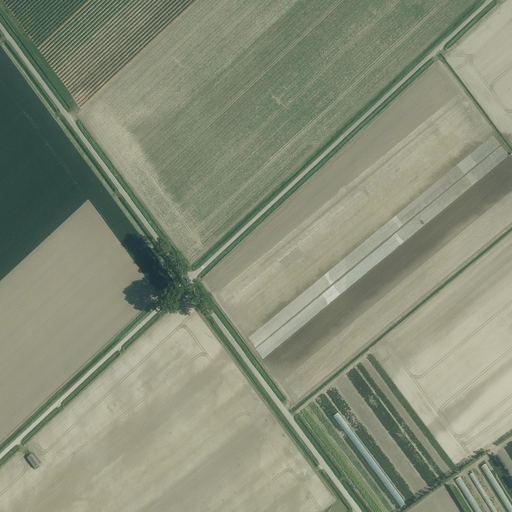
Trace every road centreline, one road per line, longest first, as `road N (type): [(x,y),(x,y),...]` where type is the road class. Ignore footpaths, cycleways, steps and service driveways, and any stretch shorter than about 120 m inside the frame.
road 1 (unclassified): [(187,281),(492,0)]
road 2 (unclassified): [(187,281),(0,24)]
road 3 (unclassified): [(358,511),(187,281)]
road 4 (unclassified): [(0,456),(187,281)]
